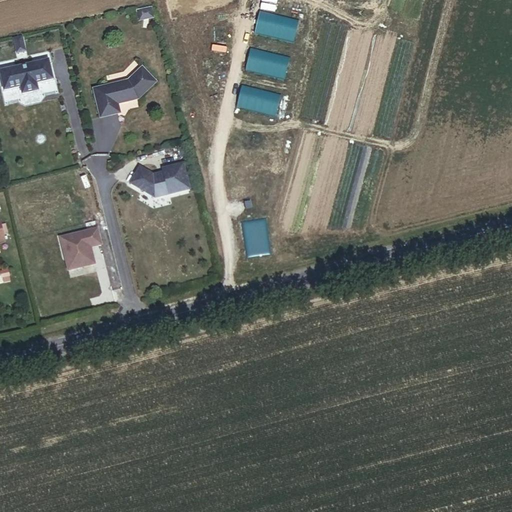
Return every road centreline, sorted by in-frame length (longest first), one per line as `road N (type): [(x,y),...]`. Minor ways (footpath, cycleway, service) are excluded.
road 1 (tertiary): [(135,325),(511,226)]
road 2 (residential): [(135,325),(95,160)]
road 3 (tertiary): [(0,359),(135,325)]
